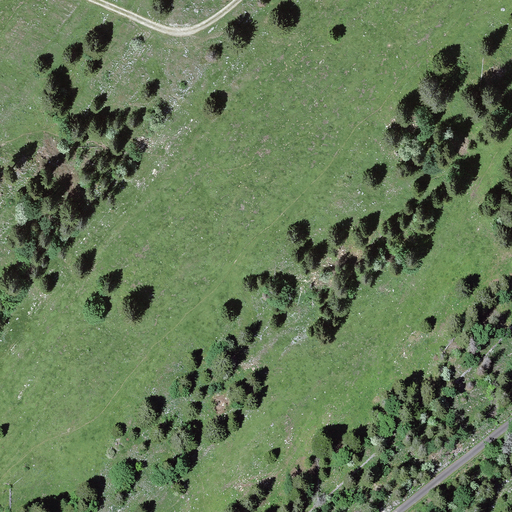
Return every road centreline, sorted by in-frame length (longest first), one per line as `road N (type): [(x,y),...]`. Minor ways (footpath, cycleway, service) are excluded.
road 1 (track): [(94,0),(173,31),(196,28),(238,0)]
road 2 (unclassified): [(511,422),(398,511)]
